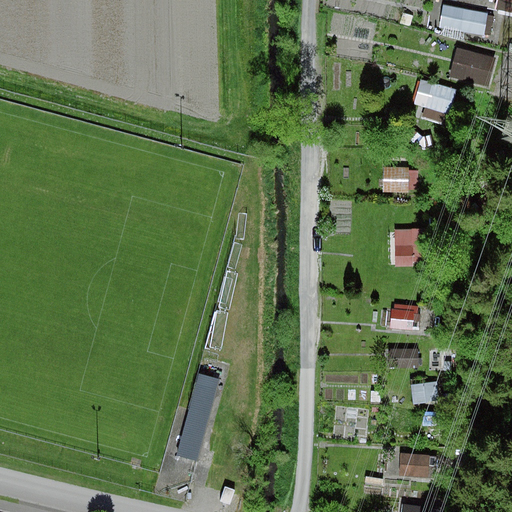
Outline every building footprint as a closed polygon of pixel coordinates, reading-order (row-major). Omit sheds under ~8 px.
[(448,0),(446,0),(442,25),(487,33),(492,8),(448,0)] [(453,69),(490,78),(497,51),(459,43),(453,69)] [(417,100),(453,107),(458,84),(423,76),(417,100)] [(387,162),(386,183),(403,184),(403,162),(387,162)] [(200,456),(223,375),(202,369),(179,450),(200,456)]
